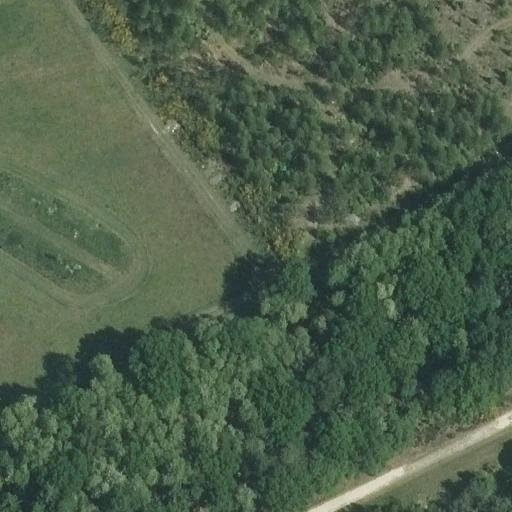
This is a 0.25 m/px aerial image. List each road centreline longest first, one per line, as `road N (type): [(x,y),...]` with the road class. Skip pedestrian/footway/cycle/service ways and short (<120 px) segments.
road 1 (track): [(511,169),(0,421)]
road 2 (track): [(204,0),(222,46),(247,70),(330,92),(427,84),(511,22)]
road 3 (track): [(71,0),(277,287)]
road 4 (track): [(335,0),(321,91),(335,154),(311,232),(309,271)]
road 5 (track): [(511,413),(316,511)]
road 6 (track): [(164,389),(0,477)]
road 7 (track): [(195,511),(173,463),(169,404),(148,351)]
